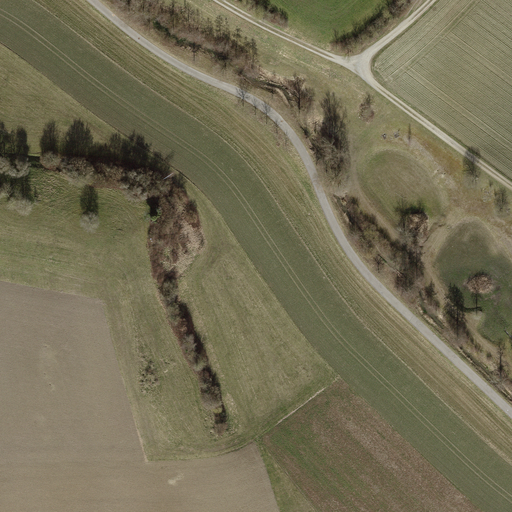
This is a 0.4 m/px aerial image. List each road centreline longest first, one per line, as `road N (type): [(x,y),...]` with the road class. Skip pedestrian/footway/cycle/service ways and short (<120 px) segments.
road 1 (track): [(218,0),(354,67),(511,186)]
road 2 (track): [(511,372),(383,229),(356,185),(353,155)]
